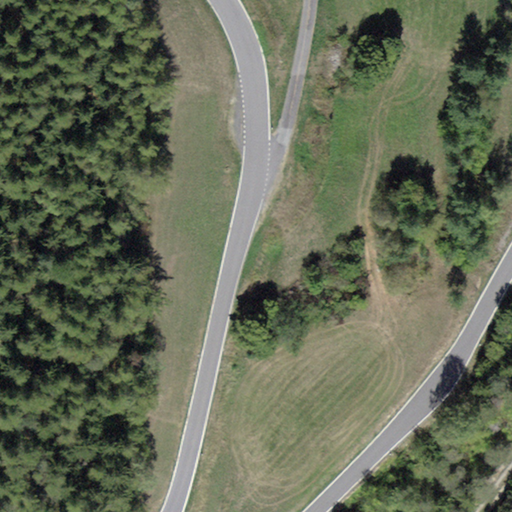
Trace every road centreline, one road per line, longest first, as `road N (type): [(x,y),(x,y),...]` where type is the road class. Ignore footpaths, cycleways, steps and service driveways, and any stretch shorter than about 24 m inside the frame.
road 1 (tertiary): [(172,511),(256,161)]
road 2 (tertiary): [(511,260),(436,384),(316,511)]
road 3 (unclassified): [(256,161),(275,154),(285,133),(311,0)]
road 4 (tertiary): [(256,161),(254,77),(223,0)]
